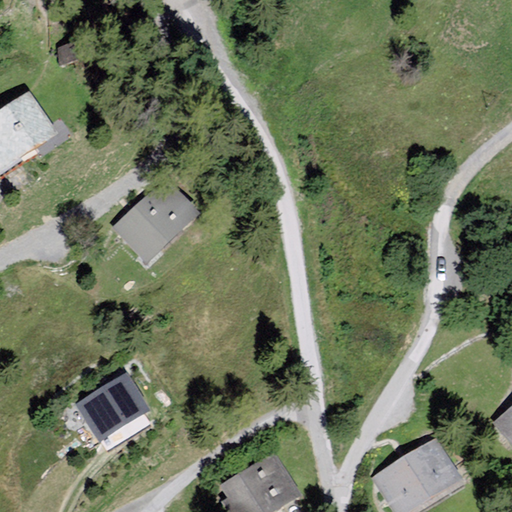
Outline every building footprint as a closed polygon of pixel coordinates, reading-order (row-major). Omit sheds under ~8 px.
[(31,88),(0,108),(0,174),(61,133),(31,88)] [(162,181),(113,231),(148,264),(196,214),(162,181)] [(127,372),(76,404),(99,441),(150,409),(127,372)] [(511,407),(493,423),(511,444),(511,407)] [(436,438),(371,477),(392,511),(405,511),(461,478),(436,438)] [(272,452),(220,486),(228,498),(222,502),(228,511),(271,511),(299,494),(272,452)]
